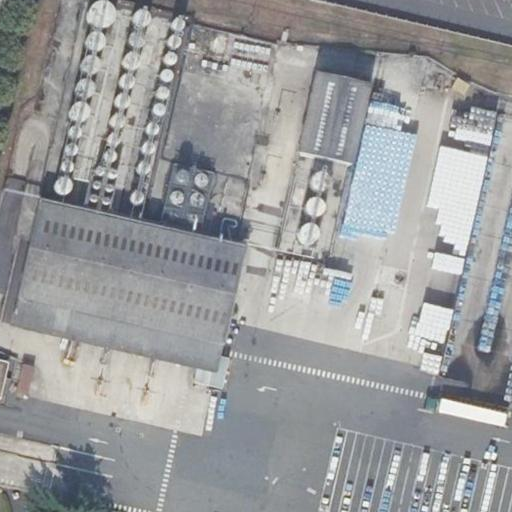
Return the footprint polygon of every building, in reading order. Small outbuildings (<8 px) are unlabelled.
[(105,14),(108,16),(110,16),(115,15),(117,14),(119,13),(121,12),(122,10),(123,8),(125,3),(124,1),(124,0),(98,0),(98,1),(98,3),(98,6),(99,8),(100,10),(101,12),(103,13),(105,14)] [(146,13),(149,14),(153,14),(156,13),(159,10),(160,7),(160,3),(158,0),(141,0),(141,1),(140,5),(141,8),(143,11),(146,13)] [(178,20),(182,22),(185,22),(186,20),(188,18),(188,16),(187,12),(185,11),(181,10),(179,11),(177,13),(176,15),(176,17),(178,20)] [(139,38),(143,39),(146,39),(149,37),(152,35),(153,31),(153,28),(152,25),(150,22),(147,20),(143,20),(140,20),(137,22),(135,25),(134,29),(135,32),(136,36),(139,38)] [(100,39),(105,40),(109,40),(111,38),(113,35),(114,33),(114,30),(112,27),(109,24),(107,23),(103,23),(100,25),(97,29),(97,33),(98,36),(100,39)] [(175,41),(178,42),(181,41),(182,40),(184,38),(184,36),(184,33),(182,31),(179,30),(176,30),(174,31),(172,33),(172,36),(172,38),(173,39),(175,41)] [(215,34),(209,59),(221,62),(227,37),(215,34)] [(132,59),(136,60),(140,60),(143,58),(146,54),(147,49),(146,46),(144,43),(139,41),(134,41),(130,44),(129,45),(127,48),(128,53),(129,56),(132,59)] [(97,64),(100,64),(104,63),(107,60),(108,57),(107,52),(104,49),(102,48),(99,47),(96,48),(92,51),(91,53),(90,56),(91,59),(93,62),(97,64)] [(170,59),(174,61),(177,60),(179,59),(180,57),(181,55),(180,52),(177,49),(175,49),(173,49),(170,50),(169,52),(169,56),(170,59)] [(240,59),(235,80),(275,89),(279,68),(240,59)] [(170,78),(172,78),(174,78),(176,77),(177,75),(178,71),(176,68),(174,67),(171,66),(169,67),(167,69),(166,73),(166,75),(168,77),(170,78)] [(129,84),(132,85),(137,83),(140,80),(141,77),(141,74),(139,70),(136,68),(133,67),(130,67),(128,69),(125,71),(124,73),(124,76),(124,79),(126,82),(129,84)] [(93,88),(96,88),(100,87),(103,83),(104,81),(104,78),(103,75),(99,72),(96,71),(94,71),(90,73),(88,76),(87,79),(87,82),(88,84),(90,86),(93,88)] [(358,163),(376,84),(324,72),(306,151),(358,163)] [(162,96),(166,98),(170,97),(172,94),(173,92),(172,89),(169,86),(167,86),(165,86),(163,87),(161,91),(161,93),(162,96)] [(124,105),(127,105),(131,105),(134,103),(135,100),(136,97),(135,93),(133,90),(131,89),(127,88),(122,90),(120,92),(119,95),(119,98),(120,101),(121,103),(124,105)] [(86,113),(89,113),(93,112),(97,109),(98,107),(98,104),(97,101),(95,98),(91,96),(88,96),(86,97),(83,99),(82,101),(81,104),(81,107),(84,111),(86,113)] [(119,125),(122,126),(125,126),(129,123),(130,121),(131,118),(130,113),(128,111),(126,109),(121,109),(118,110),(116,112),(114,114),(114,117),(114,120),(117,124),(119,125)] [(157,121),(160,122),(163,121),(165,120),(166,117),(167,115),(165,112),(164,111),(162,110),(159,110),(157,111),(155,113),(155,117),(156,119),(157,121)] [(81,130),(84,131),(87,130),(89,128),(90,123),(89,122),(87,120),(86,119),(82,119),(79,121),(78,122),(78,124),(78,126),(80,129),(81,130)] [(455,175),(437,172),(430,207),(461,213),(479,122),(466,120),(455,175)] [(117,143),(120,143),(124,142),(125,140),(126,138),(125,134),(124,132),(121,131),(117,132),(115,133),(114,135),(114,138),(114,140),(116,142),(117,143)] [(149,146),(153,148),(156,148),(158,146),(159,145),(160,143),(159,140),(158,138),(157,137),(153,136),(151,136),(149,138),(148,141),(148,143),(149,146)] [(76,148),(79,150),(82,149),(84,148),(85,146),(86,144),(85,141),(84,139),(82,138),(80,138),(77,138),(76,139),(74,142),(74,145),(76,148)] [(111,161),(113,162),(117,161),(120,159),(120,156),(120,154),(119,152),(117,150),(113,150),(111,151),(109,153),(108,157),(110,160),(111,161)] [(72,170),(76,171),(80,169),(81,166),(81,163),(79,160),(76,159),(72,160),(71,162),(70,165),(70,168),(72,170)] [(147,174),(149,175),(152,174),(154,173),(155,170),(155,168),(154,165),(153,164),(151,163),(147,163),(145,165),(144,166),(143,168),(144,170),(144,172),(147,174)] [(319,186),(322,187),(326,185),(328,184),(329,181),(330,178),(329,174),(327,172),(324,171),(320,171),(317,173),(315,175),(314,178),(314,180),(315,183),(317,185),(319,186)] [(66,195),(69,195),(73,194),(76,192),(77,190),(78,187),(76,182),(76,181),(72,179),(68,178),(65,179),(62,181),(61,185),(61,188),(62,191),(64,193),(66,195)] [(343,185),(338,248),(379,251),(383,188),(343,185)] [(140,203),(142,203),(144,203),(146,202),(148,199),(149,197),(148,195),(145,192),(143,191),(139,193),(137,195),(137,199),(138,201),(140,203)] [(224,342),(248,242),(43,195),(19,295),(224,342)] [(312,211),(315,212),(318,212),(321,211),(323,208),(324,205),(324,202),(323,199),(321,197),(318,196),(315,195),(312,196),(309,198),(308,201),(307,204),(308,207),(309,209),(312,211)] [(305,238),(309,239),(312,239),(314,237),(317,235),(318,232),(318,229),(317,226),(315,224),(313,222),(309,221),(306,222),(302,225),(301,227),(300,230),(301,233),(303,236),(305,238)] [(0,394),(3,395),(12,359),(0,355),(0,394)] [(19,364),(12,393),(26,396),(32,367),(19,364)]
